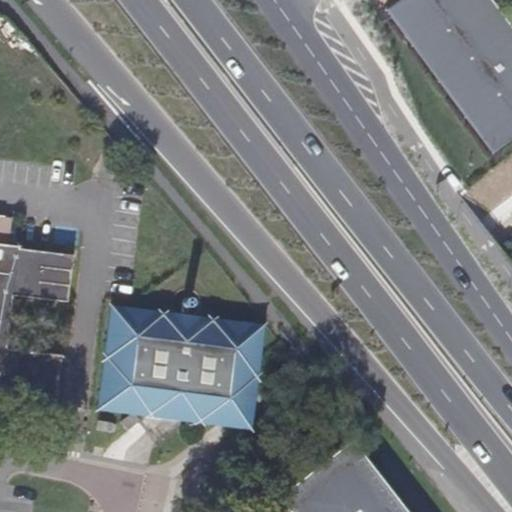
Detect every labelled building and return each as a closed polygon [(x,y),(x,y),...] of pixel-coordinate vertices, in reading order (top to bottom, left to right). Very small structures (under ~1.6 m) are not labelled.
[(511,139),(511,32),(486,0),(398,0),(382,12),(491,155),(511,139)] [(118,168),(108,165),(105,173),(115,176),(118,168)] [(0,395),(1,395),(53,402),(58,356),(3,348),(12,296),(65,303),(66,294),(71,257),(20,250),(21,247),(14,246),(16,223),(0,221),(0,395)] [(197,420),(255,375),(211,322),(182,343),(162,317),(106,356),(149,415),(177,394),(197,420)] [(406,511),(349,439),(276,496),(288,511),(406,511)]
